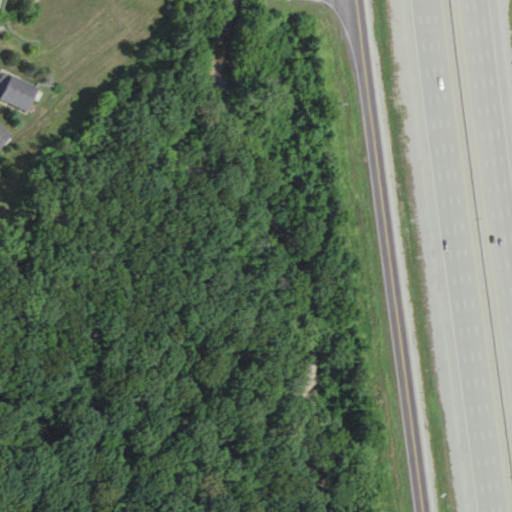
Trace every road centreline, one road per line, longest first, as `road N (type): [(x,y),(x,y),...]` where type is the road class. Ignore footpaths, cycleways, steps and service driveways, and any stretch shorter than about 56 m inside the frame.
road 1 (motorway): [(424,0),(490,511)]
road 2 (tertiary): [(423,511),(361,0)]
road 3 (motorway): [(511,307),(472,0)]
